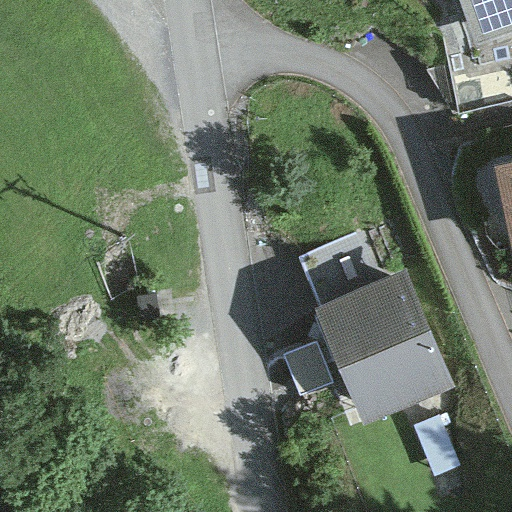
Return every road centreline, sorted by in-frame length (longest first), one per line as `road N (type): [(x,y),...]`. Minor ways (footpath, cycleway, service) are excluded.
road 1 (residential): [(511,389),(391,113),(362,84),(301,56),(195,62)]
road 2 (residential): [(195,62),(261,486),(257,511)]
